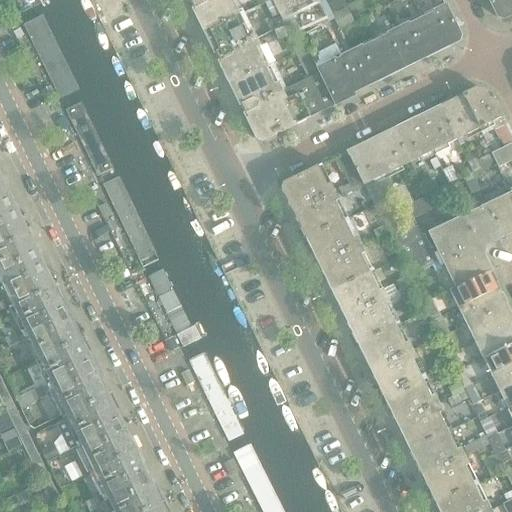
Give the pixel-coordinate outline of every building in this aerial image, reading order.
[(238,15),(230,0),(186,0),(203,32),(238,15)] [(283,23),(319,5),(319,4),(316,0),(273,0),(271,1),(279,17),(283,23)] [(345,6),(342,0),(323,0),(324,1),(330,13),(345,6)] [(511,14),(511,0),(487,0),(497,18),(502,20),(511,14)] [(403,10),(398,1),(386,7),(390,16),(403,10)] [(459,37),(445,8),(445,7),(444,4),(433,10),(434,13),(421,19),(437,52),(457,42),(459,37)] [(353,21),(346,6),(331,14),(338,29),(353,21)] [(264,68),(256,51),(260,49),(256,39),(252,32),(248,34),(238,15),(203,32),(229,87),(273,64),(264,68)] [(374,23),(371,15),(363,19),(367,26),(374,23)] [(39,17),(21,26),(58,100),(76,91),(39,17)] [(284,26),(283,23),(279,17),(264,25),(269,33),(284,26)] [(437,52),(421,19),(409,25),(408,23),(397,28),(414,63),(437,52)] [(414,63),(397,28),(386,33),(388,36),(374,42),(390,75),(414,63)] [(390,75),(374,42),(363,48),(362,46),(350,51),(367,86),(390,75)] [(305,48),(302,43),(292,48),(295,53),(305,48)] [(367,86),(350,51),(340,57),(334,45),(325,50),(327,54),(312,62),(316,69),(318,73),(334,106),(353,97),(351,94),(367,86)] [(316,73),(305,50),(295,55),(306,78),(316,73)] [(261,142),(334,106),(318,73),(286,89),(273,64),(229,87),(255,140),(261,142)] [(54,96),(49,85),(41,89),(42,90),(47,100),(54,96)] [(511,142),(511,138),(491,96),(475,90),(462,97),(478,130),(479,129),(482,136),(493,130),(498,141),(500,140),(503,147),(511,142)] [(478,130),(462,97),(439,108),(456,141),(478,130)] [(79,102),(64,110),(96,174),(111,167),(79,102)] [(456,141),(439,108),(416,119),(432,152),(456,141)] [(432,152),(416,119),(393,131),(410,163),(432,152)] [(392,172),(410,163),(393,131),(370,142),(401,205),(408,201),(401,188),(399,186),(392,172)] [(401,205),(370,142),(347,153),(361,184),(379,217),(402,206),(401,205)] [(511,142),(503,147),(490,153),(498,168),(508,163),(510,168),(511,166),(511,142)] [(361,184),(347,153),(334,160),(340,172),(342,172),(348,185),(351,189),(361,184)] [(474,173),(494,163),(489,155),(470,165),(474,173)] [(440,168),(436,159),(429,162),(433,170),(440,168)] [(457,179),(451,167),(442,171),(448,183),(457,179)] [(334,195),(326,177),(322,179),(316,168),(282,185),(280,190),(292,215),(334,195)] [(479,190),(471,174),(462,178),(469,195),(479,190)] [(117,178),(101,186),(140,268),(156,260),(117,178)] [(0,248),(27,236),(14,211),(1,183),(0,183),(0,248)] [(489,190),(486,183),(479,187),(482,194),(489,190)] [(353,193),(351,189),(348,185),(338,190),(342,198),(353,193)] [(511,232),(511,197),(510,193),(487,204),(503,237),(511,232)] [(343,222),(338,212),(342,210),(334,195),(292,215),(305,240),(343,222)] [(476,243),(462,217),(457,208),(445,214),(449,223),(428,233),(435,247),(431,249),(423,235),(421,236),(413,220),(433,209),(427,195),(406,206),(380,219),(396,249),(410,276),(410,277),(432,266),(435,272),(445,267),(465,257),(481,262),(484,260),(481,255),(484,246),(476,243)] [(111,215),(106,204),(98,208),(103,219),(111,215)] [(503,237),(487,204),(462,217),(476,243),(484,246),(503,237)] [(360,245),(353,231),(349,233),(343,222),(305,240),(317,266),(360,245)] [(386,232),(383,226),(373,232),(376,238),(386,232)] [(389,239),(386,232),(376,238),(379,244),(389,239)] [(53,289),(40,263),(27,236),(0,248),(0,294),(8,311),(53,289)] [(368,274),(364,264),(368,262),(360,245),(317,266),(330,293),(368,274)] [(456,290),(490,273),(484,260),(481,262),(465,257),(445,267),(456,290)] [(161,271),(145,279),(174,337),(190,330),(161,271)] [(458,310),(496,291),(492,284),(495,283),(490,273),(456,290),(449,293),(458,310)] [(343,319),(411,286),(406,277),(394,283),(399,292),(397,293),(393,285),(382,291),(378,283),(374,285),(368,274),(330,293),(343,319)] [(395,327),(389,316),(393,314),(390,306),(415,293),(411,286),(343,319),(356,346),(395,327)] [(82,340),(75,327),(72,329),(59,302),(61,301),(55,290),(54,291),(53,289),(8,311),(34,364),(82,340)] [(466,327),(504,309),(503,305),(505,304),(501,295),(498,296),(496,291),(458,310),(466,327)] [(440,317),(432,301),(422,306),(430,323),(440,317)] [(475,344),(511,325),(511,324),(504,309),(466,327),(475,344)] [(449,334),(440,317),(430,323),(433,329),(439,339),(449,334)] [(482,360),(511,346),(511,325),(475,344),(482,360)] [(412,351),(404,335),(399,337),(395,327),(356,346),(369,372),(412,351)] [(439,339),(433,329),(421,335),(426,345),(439,339)] [(7,344),(18,339),(15,333),(4,339),(7,344)] [(9,349),(20,343),(18,339),(7,344),(9,349)] [(175,349),(170,339),(164,342),(169,352),(175,349)] [(98,381),(90,365),(85,354),(88,353),(82,340),(34,364),(62,421),(110,397),(101,380),(98,381)] [(454,353),(448,341),(440,345),(446,356),(454,353)] [(490,376),(511,364),(511,346),(482,360),(490,376)] [(420,379),(416,369),(420,367),(412,351),(369,372),(382,398),(420,379)] [(462,369),(454,353),(446,356),(447,357),(451,365),(455,372),(462,369)] [(201,354),(186,361),(226,442),(241,435),(201,354)] [(451,365),(447,357),(434,364),(438,371),(451,365)] [(498,392),(511,385),(511,364),(490,376),(498,392)] [(470,385),(462,369),(455,372),(458,379),(462,389),(470,385)] [(193,382),(188,371),(180,375),(186,386),(193,382)] [(438,404),(430,388),(426,391),(420,379),(382,398),(395,425),(438,404)] [(464,392),(462,389),(458,379),(445,385),(451,398),(464,392)] [(479,402),(470,385),(462,389),(464,392),(467,399),(471,406),(479,402)] [(506,408),(511,405),(511,385),(498,392),(506,408)] [(41,387),(30,392),(33,397),(44,391),(41,387)] [(46,396),(44,391),(33,397),(35,402),(46,396)] [(9,398),(7,392),(0,395),(0,400),(1,402),(9,398)] [(36,403),(35,402),(33,397),(30,392),(15,399),(21,410),(36,403)] [(451,408),(467,399),(464,392),(451,398),(447,400),(451,408)] [(136,451),(130,438),(127,439),(113,412),(117,411),(110,397),(62,421),(56,425),(57,426),(56,426),(67,449),(68,448),(69,451),(75,447),(88,474),(136,451)] [(12,403),(9,398),(1,402),(1,403),(3,407),(12,403)] [(15,408),(12,403),(3,407),(5,409),(6,413),(15,408)] [(447,433),(441,422),(446,419),(438,404),(395,425),(408,452),(447,433)] [(17,414),(15,408),(6,413),(9,418),(17,414)] [(20,419),(17,414),(9,418),(11,423),(20,419)] [(0,433),(12,428),(6,415),(0,418),(0,433)] [(497,434),(488,418),(482,421),(478,423),(485,437),(487,440),(497,434)] [(23,425),(20,419),(11,423),(14,429),(23,425)] [(25,430),(23,425),(14,429),(17,434),(25,430)] [(21,446),(13,430),(0,437),(0,438),(7,452),(21,446)] [(28,436),(25,430),(17,434),(19,440),(28,436)] [(464,457),(456,440),(451,443),(447,433),(408,452),(421,478),(464,457)] [(506,451),(497,434),(487,440),(489,445),(493,452),(495,457),(506,451)] [(31,441),(28,436),(19,440),(22,445),(31,441)] [(489,445),(487,440),(485,437),(463,449),(467,457),(474,453),(489,445)] [(33,446),(31,441),(22,445),(23,446),(25,451),(33,446)] [(59,455),(54,445),(40,451),(46,462),(59,455)] [(478,459),(492,452),(493,452),(489,445),(474,453),(478,459)] [(36,452),(33,446),(25,451),(27,456),(36,452)] [(279,511),(247,448),(232,455),(259,511),(279,511)] [(75,456),(72,450),(61,455),(64,461),(75,456)] [(144,511),(162,504),(156,491),(152,492),(139,465),(142,464),(136,451),(88,474),(106,511),(144,511)] [(511,460),(506,451),(495,457),(500,466),(511,460)] [(39,457),(36,452),(27,456),(30,461),(39,457)] [(41,463),(39,457),(30,461),(32,464),(33,467),(41,463)] [(472,485),(467,475),(472,473),(464,457),(421,478),(434,504),(472,485)] [(237,471),(232,461),(224,465),(229,475),(237,471)] [(44,468),(41,463),(33,467),(35,472),(44,468)] [(47,474),(44,468),(35,472),(38,478),(47,474)] [(49,479),(47,474),(38,478),(40,482),(41,483),(49,479)] [(67,484),(61,474),(55,477),(60,488),(67,484)] [(52,484),(49,479),(41,483),(44,489),(52,484)] [(55,490),(52,484),(44,489),(46,494),(55,490)] [(490,510),(508,501),(511,499),(511,490),(511,488),(486,501),(482,494),(477,496),(472,485),(434,504),(437,511),(486,511),(490,510)] [(57,495),(55,490),(46,494),(49,499),(57,495)] [(60,501),(57,495),(49,499),(50,501),(52,505),(60,501)] [(87,508),(98,502),(96,497),(84,503),(87,508)] [(88,511),(90,511),(101,507),(98,502),(87,508),(88,511)]
